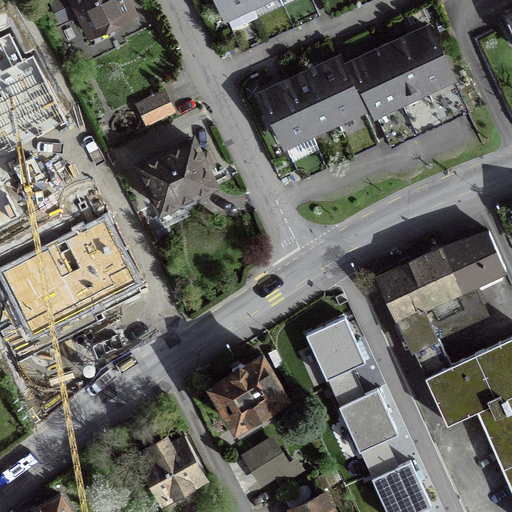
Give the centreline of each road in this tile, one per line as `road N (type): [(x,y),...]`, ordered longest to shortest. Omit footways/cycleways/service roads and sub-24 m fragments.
road 1 (residential): [(305,265),(161,357),(0,479)]
road 2 (residential): [(175,0),(305,265)]
road 3 (residential): [(511,163),(429,197),(305,265)]
